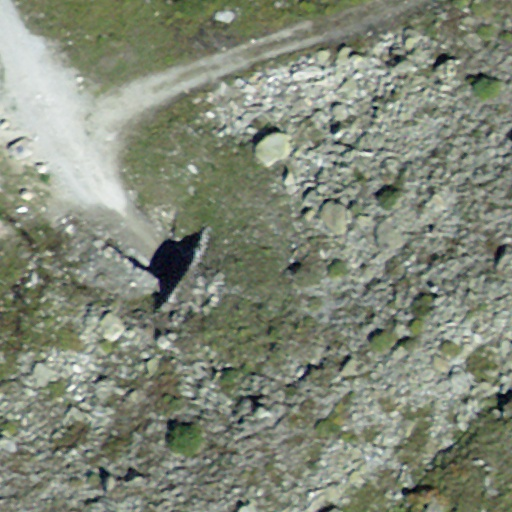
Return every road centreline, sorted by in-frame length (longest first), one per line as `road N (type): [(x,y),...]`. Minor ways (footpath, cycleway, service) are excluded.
road 1 (track): [(511,505),(181,279),(96,191),(0,19)]
road 2 (track): [(96,191),(112,131),(147,92),(395,0)]
